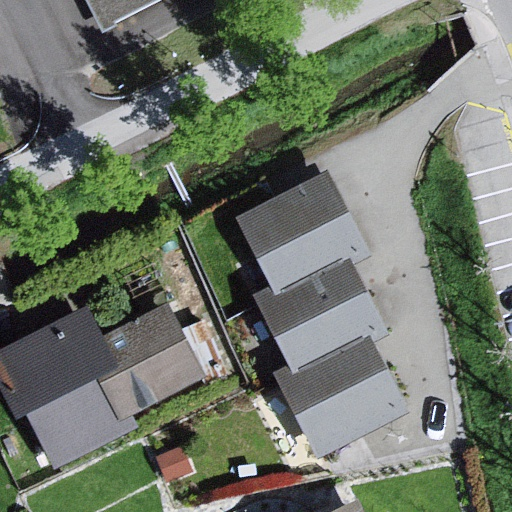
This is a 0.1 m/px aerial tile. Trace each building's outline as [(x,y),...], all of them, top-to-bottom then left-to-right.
[(77,0),(96,36),(166,0),(77,0)] [(325,168),(236,214),(272,281),(277,292),(349,256),(366,246),(325,168)] [(384,325),(349,256),(277,292),(272,281),(255,290),(292,363),(295,369),(366,334),(384,325)] [(80,316),(0,360),(0,395),(46,479),(204,394),(166,316),(97,345),(80,316)] [(401,404),(366,334),(295,369),(292,363),(278,370),(317,446),(401,404)]
